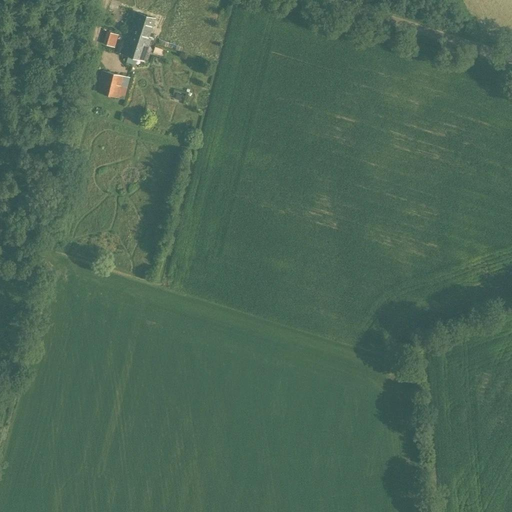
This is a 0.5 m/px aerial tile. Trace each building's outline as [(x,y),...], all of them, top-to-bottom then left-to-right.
[(129,30),(128,36),(150,42),(151,37),(149,37),(154,19),(137,14),(132,31),(129,30)] [(107,30),(103,44),(114,47),(118,34),(107,30)] [(150,42),(128,36),(122,53),(144,60),(150,42)] [(103,70),(100,81),(126,89),(129,78),(103,70)] [(100,81),(97,92),(124,98),(126,89),(100,81)]
